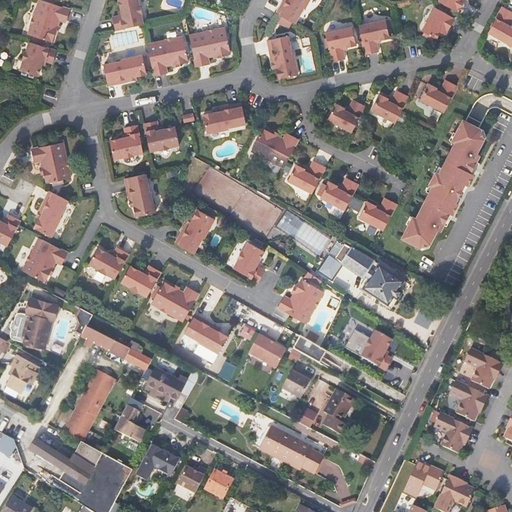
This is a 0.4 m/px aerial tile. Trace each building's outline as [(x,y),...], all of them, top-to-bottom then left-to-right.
[(71,10),(41,0),(36,16),(35,16),(31,26),(33,27),(31,33),(54,40),(61,21),(67,23),(71,10)] [(112,20),(114,32),(142,26),(140,16),(142,16),(140,7),(138,7),(136,0),(124,0),(119,1),(121,14),(122,18),(119,18),(112,20)] [(283,2),(276,13),(278,14),(294,23),(305,4),(307,5),(309,0),(288,0),(287,4),(283,2)] [(440,0),(439,1),(459,12),(465,0),(440,0)] [(511,46),(511,25),(510,24),(511,20),(511,13),(503,8),(489,34),(511,46)] [(440,34),(443,36),(445,32),(447,33),(455,20),(435,9),(422,33),(436,40),(440,34)] [(358,25),(364,53),(377,50),(375,40),(389,37),(388,32),(385,21),(385,19),(358,25)] [(351,27),(325,33),(332,61),(344,58),(341,48),(355,44),(351,27)] [(189,37),(195,68),(209,65),(208,59),(215,57),(222,56),(229,54),(225,30),(217,31),(217,30),(207,32),(207,33),(189,37)] [(137,31),(114,34),(115,45),(138,42),(137,31)] [(277,66),(275,66),(278,78),(297,74),(292,52),(291,52),(287,35),(267,39),(270,53),(274,52),(277,66)] [(146,45),(153,76),(167,74),(165,67),(172,65),(180,64),(187,63),(182,38),(174,40),(174,38),(164,40),(164,42),(146,45)] [(59,52),(32,43),(29,53),(28,53),(25,61),(26,61),(23,71),(41,77),(46,65),(47,61),(50,62),(55,64),(59,52)] [(131,75),(132,80),(146,78),(141,57),(124,61),(124,58),(102,63),(106,82),(117,80),(117,78),(131,75)] [(118,83),(132,80),(131,75),(117,78),(117,80),(118,83)] [(443,113),(456,87),(444,81),(439,91),(427,84),(419,100),(443,113)] [(394,123),(408,97),(396,91),(391,101),(379,95),(371,110),(394,123)] [(351,132),(364,106),(352,100),(347,109),(335,103),(327,119),(351,132)] [(214,115),(214,113),(203,116),(207,135),(229,130),(229,129),(246,125),(241,105),(228,107),(229,111),(214,115)] [(193,114),(182,116),(183,123),(194,121),(193,114)] [(467,172),(473,161),(476,155),(473,153),(480,139),(481,131),(479,130),(482,124),(467,117),(464,122),(462,121),(451,142),(454,144),(438,176),(435,174),(429,185),(432,187),(416,218),(413,216),(402,237),(420,247),(426,242),(434,228),(437,229),(440,223),(446,213),(449,214),(455,203),(452,201),(461,184),(464,186),(470,174),(467,172)] [(144,125),(150,153),(159,151),(160,153),(169,151),(168,150),(179,147),(175,130),(162,133),(158,133),(157,130),(156,123),(144,125)] [(132,157),(134,157),(142,155),(137,127),(125,129),(126,136),(127,140),(123,141),(113,143),(110,143),(114,161),(124,159),(125,160),(133,159),(132,157)] [(268,160),(284,168),(298,141),(286,134),(282,140),(276,137),(269,134),(263,130),(252,151),(258,155),(258,156),(267,161),(268,160)] [(71,171),(69,163),(69,160),(67,161),(64,144),(46,148),(33,151),(36,164),(43,162),(44,169),(45,176),(47,183),(71,179),(70,171),(71,171)] [(288,180),(312,193),(326,167),(314,161),(308,170),(296,164),(288,180)] [(476,163),(473,161),(467,172),(470,174),(476,163)] [(131,191),(132,198),(134,206),(133,207),(135,217),(154,213),(149,192),(148,192),(144,175),(124,180),(127,192),(131,191)] [(320,197),(345,210),(358,184),(346,178),(341,187),(329,181),(327,184),(325,188),(322,187),(318,194),(321,196),(320,197)] [(455,203),(464,186),(461,184),(452,201),(455,203)] [(358,210),(363,201),(354,196),(349,204),(358,210)] [(358,217),(383,230),(396,204),(384,198),(379,207),(367,201),(358,217)] [(37,213),(38,214),(41,215),(49,201),(45,199),(37,213)] [(51,236),(59,220),(65,209),(49,201),(41,215),(38,214),(32,226),(51,236)] [(214,217),(216,214),(205,206),(202,210),(214,217)] [(65,209),(59,220),(61,221),(67,210),(65,209)] [(194,220),(187,232),(183,230),(176,242),(193,252),(199,240),(202,236),(204,236),(213,219),(198,211),(193,219),(194,220)] [(287,211),(279,225),(292,232),(296,225),(304,230),(300,237),(321,250),(330,236),(287,211)] [(446,213),(440,223),(443,225),(449,214),(446,213)] [(0,241),(8,245),(21,220),(10,215),(7,220),(5,223),(2,221),(0,220),(0,241)] [(190,218),(183,230),(187,232),(194,220),(193,219),(190,218)] [(60,267),(67,254),(40,240),(31,256),(29,255),(25,264),(26,265),(22,272),(45,283),(48,276),(52,270),(55,264),(60,267)] [(387,302),(397,287),(402,278),(367,255),(343,242),(334,257),(367,279),(362,286),(380,298),(387,302)] [(239,259),(237,263),(234,268),(258,282),(260,278),(264,272),(265,271),(260,268),(256,266),(258,263),(265,251),(249,243),(243,252),(242,251),(238,258),(239,259)] [(118,248),(115,253),(114,254),(113,256),(109,255),(98,249),(89,264),(99,269),(98,271),(105,275),(106,273),(115,278),(126,259),(128,254),(118,248)] [(334,257),(328,253),(322,263),(316,271),(331,281),(343,263),(334,257)] [(149,266),(147,270),(146,272),(145,275),(142,273),(130,267),(122,283),(131,288),(131,289),(138,293),(139,292),(147,296),(158,276),(160,272),(149,266)] [(313,276),(307,272),(304,277),(311,280),(313,276)] [(320,286),(322,282),(313,276),(311,280),(320,286)] [(291,297),(312,310),(313,309),(314,310),(320,300),(319,299),(323,292),(301,280),(297,287),(293,294),(291,297)] [(187,286),(184,291),(184,292),(164,281),(152,303),(159,307),(159,308),(168,313),(169,312),(184,321),(197,298),(200,293),(187,286)] [(401,290),(397,287),(387,302),(380,298),(378,301),(390,308),(401,290)] [(305,323),(312,310),(291,297),(289,299),(284,296),(277,309),(305,323)] [(42,356),(60,316),(35,305),(33,309),(33,310),(34,310),(35,311),(35,312),(36,313),(36,314),(36,315),(36,316),(34,320),(33,320),(29,329),(27,328),(23,337),(26,339),(22,347),(42,356)] [(205,325),(207,321),(195,314),(185,332),(201,340),(200,342),(219,353),(228,337),(219,331),(218,333),(205,325)] [(220,328),(207,321),(205,325),(218,333),(219,331),(220,328)] [(144,370),(150,357),(85,324),(79,336),(144,370)] [(368,340),(366,344),(383,354),(391,340),(376,331),(370,341),(368,340)] [(276,368),(286,350),(258,335),(249,354),(276,368)] [(323,358),(326,352),(320,348),(299,336),(293,350),(318,363),(321,357),(323,358)] [(385,371),(392,359),(383,354),(366,344),(364,348),(366,349),(361,357),(385,371)] [(477,367),(470,380),(486,387),(489,389),(493,379),(497,371),(501,363),(498,362),(470,348),(464,360),(477,367)] [(27,384),(38,366),(16,353),(10,364),(14,366),(4,383),(19,392),(24,383),(27,384)] [(185,396),(192,382),(179,375),(176,379),(153,366),(145,383),(176,400),(180,393),(185,396)] [(96,369),(62,432),(79,441),(112,378),(96,369)] [(299,400),(310,379),(302,375),(301,378),(289,372),(280,390),(299,400)] [(461,400),(455,413),(471,420),(473,421),(478,412),(480,407),(486,395),(483,394),(455,380),(448,394),(461,400)] [(343,424),(355,401),(337,391),(324,414),(343,424)] [(142,405),(129,399),(125,405),(138,412),(142,405)] [(138,412),(125,405),(125,406),(114,428),(122,432),(121,434),(137,443),(143,431),(132,425),(138,412)] [(297,419),(311,426),(319,412),(305,405),(297,419)] [(446,432),(441,445),(458,453),(464,441),(470,427),(439,413),(433,426),(446,432)] [(311,449),(272,428),(261,449),(299,470),(301,467),(313,474),(322,458),(309,451),(311,449)] [(114,503),(131,471),(100,453),(80,441),(69,460),(34,440),(28,450),(86,485),(114,503)] [(169,477),(178,459),(151,445),(142,463),(169,477)] [(416,465),(404,491),(416,497),(422,484),(435,490),(442,477),(443,472),(434,468),(433,470),(417,462),(416,465)] [(193,494),(205,471),(197,467),(195,473),(184,467),(175,484),(193,494)] [(119,511),(122,507),(114,503),(86,485),(62,471),(57,480),(35,468),(31,475),(91,511),(119,511)] [(203,489),(221,498),(231,480),(224,476),(225,473),(221,470),(219,473),(213,471),(203,489)] [(447,480),(434,508),(443,511),(447,511),(453,501),(466,507),(474,491),(474,489),(465,485),(449,477),(447,480)] [(29,511),(31,510),(12,498),(3,511),(29,511)]
